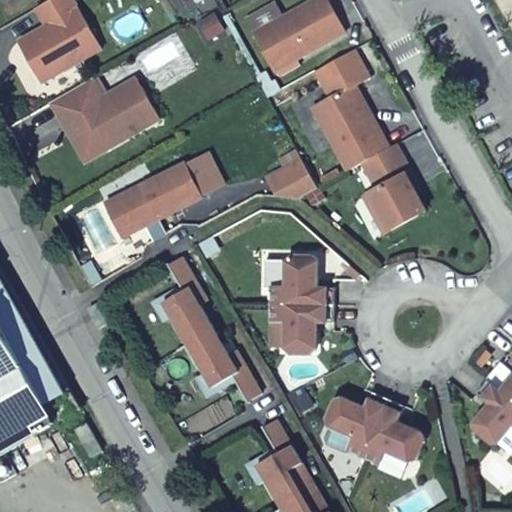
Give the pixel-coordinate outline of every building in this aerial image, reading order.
[(98,48),(69,0),(45,0),(32,8),(42,26),(15,40),(39,82),(98,48)] [(324,0),(306,0),(251,32),(258,45),(327,5),(324,0)] [(327,5),(258,45),(271,69),(341,29),(327,5)] [(352,46),(313,69),(318,77),(357,55),(352,46)] [(357,55),(318,77),(327,94),(352,80),(366,71),(357,55)] [(134,77),(105,93),(114,107),(125,100),(123,95),(139,85),(134,77)] [(100,97),(89,78),(49,102),(59,119),(64,116),(69,124),(67,132),(72,140),(76,137),(100,143),(103,149),(158,116),(139,85),(123,95),(125,100),(114,107),(105,93),(100,97)] [(323,126),(365,102),(352,80),(327,94),(311,104),(323,126)] [(361,157),(388,142),(365,102),(323,126),(346,166),(361,157)] [(64,116),(59,119),(67,132),(69,124),(64,116)] [(76,137),(72,140),(83,160),(103,149),(100,143),(76,137)] [(380,206),(391,224),(426,204),(414,184),(405,167),(409,164),(395,138),(388,142),(361,157),(376,183),(364,191),(375,210),(380,206)] [(294,144),(261,163),(279,192),(298,193),(317,183),(294,144)] [(183,161),(200,195),(222,183),(205,150),(183,161)] [(183,161),(105,201),(113,218),(122,213),(130,230),(200,195),(183,161)] [(405,167),(414,184),(419,181),(409,164),(405,167)] [(375,210),(385,227),(386,227),(391,224),(380,206),(375,210)] [(113,218),(121,234),(130,230),(122,213),(113,218)] [(211,236),(198,243),(206,257),(219,249),(211,236)] [(270,299),(334,300),(334,283),(314,283),(314,273),(319,273),(319,256),(311,251),(291,251),(284,259),(284,282),(270,282),(270,299)] [(161,302),(210,387),(230,375),(246,401),(260,393),(234,349),(227,354),(198,304),(205,300),(180,256),(166,264),(181,290),(161,302)] [(284,259),(270,259),(270,282),(284,282),(284,259)] [(0,452),(54,421),(42,401),(67,387),(0,271),(0,452)] [(85,305),(97,325),(109,319),(96,299),(85,305)] [(285,317),(285,342),(293,350),(310,350),(318,343),(318,326),(314,326),(314,317),(334,317),(334,300),(270,299),(271,317),(285,317)] [(285,317),(271,317),(271,342),(285,342),(285,317)] [(511,365),(504,358),(489,375),(505,388),(511,380),(511,365)] [(497,403),(491,410),(489,409),(481,419),(481,428),(495,440),(502,440),(511,428),(511,393),(505,388),(489,375),(479,388),(497,403)] [(366,455),(388,396),(372,390),(364,408),(358,405),(359,403),(339,395),(334,398),(328,417),(330,425),(354,434),(348,447),(366,455)] [(403,424),(396,421),(404,401),(388,396),(366,455),(380,460),(386,447),(409,456),(418,453),(424,435),(422,429),(404,422),(403,424)] [(329,511),(277,417),(261,427),(275,453),(255,464),(282,511),(329,511)] [(103,452),(87,423),(74,430),(90,459),(103,452)]
